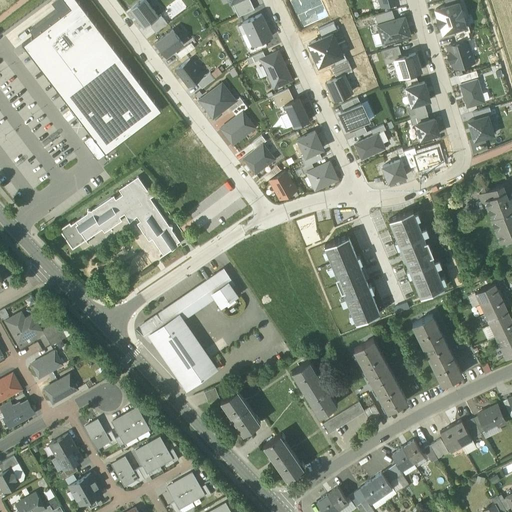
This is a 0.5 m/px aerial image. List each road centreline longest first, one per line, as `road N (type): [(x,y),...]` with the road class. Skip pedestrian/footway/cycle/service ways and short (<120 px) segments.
road 1 (residential): [(414,0),(460,162),(403,193),(358,197)]
road 2 (residential): [(271,217),(104,0)]
road 3 (residential): [(276,506),(346,458),(511,372)]
road 4 (tertiary): [(276,506),(103,323)]
road 5 (residential): [(358,197),(273,0)]
road 6 (residential): [(103,323),(217,247)]
